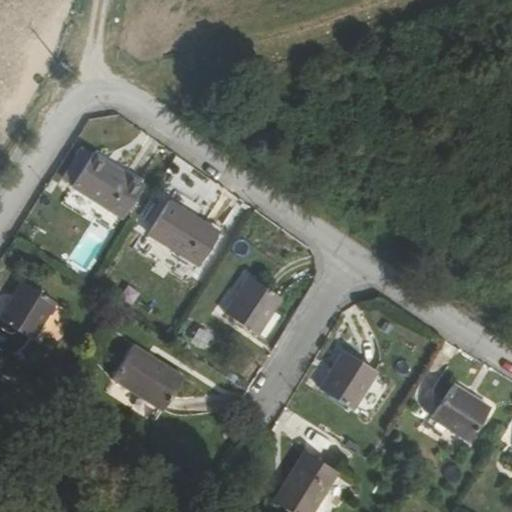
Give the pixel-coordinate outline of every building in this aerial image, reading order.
[(133,180),(85,150),(65,183),(113,214),(133,180)] [(141,231),(189,262),(209,232),(162,200),(141,231)] [(253,332),(274,296),(245,277),(222,315),(253,332)] [(0,318),(23,334),(48,297),(18,278),(0,303),(0,318)] [(195,328),(187,342),(203,351),(211,337),(195,328)] [(158,407),(178,376),(130,343),(109,374),(158,407)] [(370,373),(336,353),(314,387),(345,408),(370,373)] [(462,441),(481,410),(445,388),(427,419),(462,441)] [(287,511),(301,511),(331,467),(300,447),(266,499),(287,511)]
